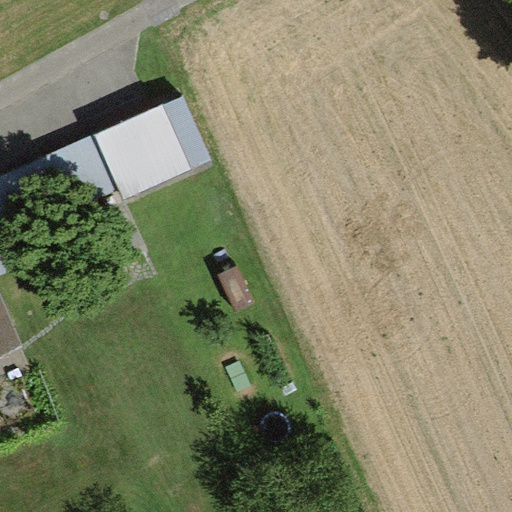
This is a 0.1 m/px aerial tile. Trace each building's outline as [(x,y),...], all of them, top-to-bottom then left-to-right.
[(184,95),(162,105),(191,169),(212,160),(184,95)] [(162,105),(94,134),(118,187),(123,199),(191,169),(162,105)] [(118,187),(94,134),(0,176),(0,275),(71,244),(58,214),(118,187)] [(255,304),(237,265),(218,274),(236,313),(255,304)] [(0,354),(22,345),(0,295),(0,354)]
